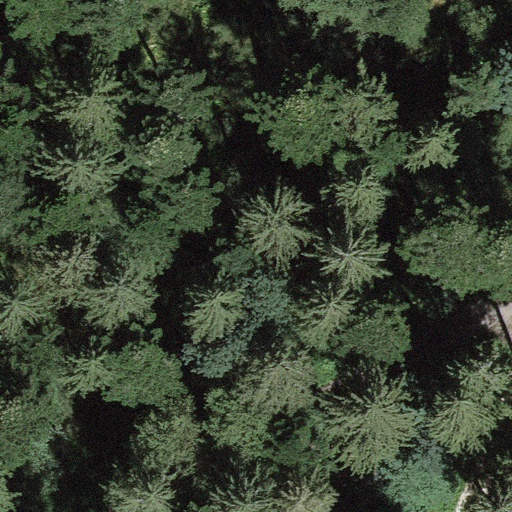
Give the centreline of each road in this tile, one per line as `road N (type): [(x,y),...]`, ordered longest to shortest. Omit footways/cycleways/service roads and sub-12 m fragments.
road 1 (track): [(132,511),(511,313)]
road 2 (track): [(511,385),(456,511)]
